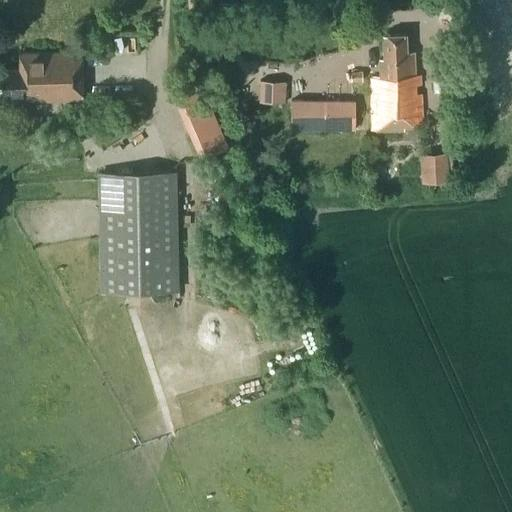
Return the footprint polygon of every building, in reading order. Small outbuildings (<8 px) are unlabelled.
[(188,0),(190,11),(212,9),(211,0),(188,0)] [(418,51),(409,52),(407,34),(382,36),(382,59),(377,60),(379,79),(369,80),(373,133),(405,131),(404,126),(423,124),(418,51)] [(41,103),(41,106),(84,106),(85,71),(79,71),(79,54),(20,53),(19,70),(0,70),(0,96),(25,97),(25,103),(41,103)] [(351,70),(352,80),(362,80),(361,70),(351,70)] [(284,102),(285,81),(260,80),(259,101),(284,102)] [(292,132),(355,132),(356,101),(292,100),(292,132)] [(38,114),(29,114),(29,129),(38,128),(38,114)] [(198,153),(201,159),(229,146),(222,130),(220,131),(194,143),(198,153)] [(453,170),(452,151),(419,152),(421,182),(449,181),(448,171),(453,170)] [(177,171),(97,172),(99,292),(179,290),(177,171)]
